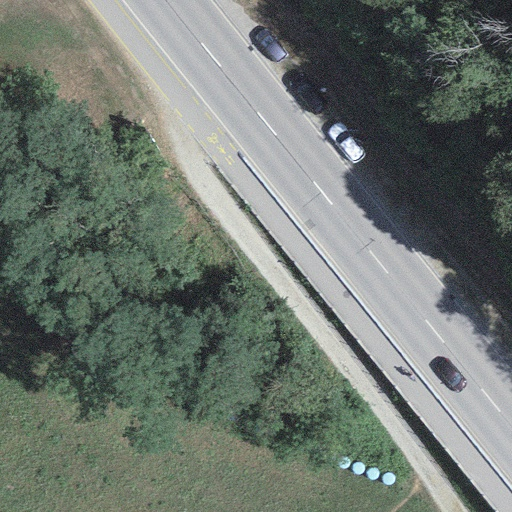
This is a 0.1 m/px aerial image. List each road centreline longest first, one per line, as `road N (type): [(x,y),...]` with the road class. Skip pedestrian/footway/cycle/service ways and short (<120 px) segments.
road 1 (track): [(464,511),(87,0)]
road 2 (secondary): [(511,428),(172,0)]
